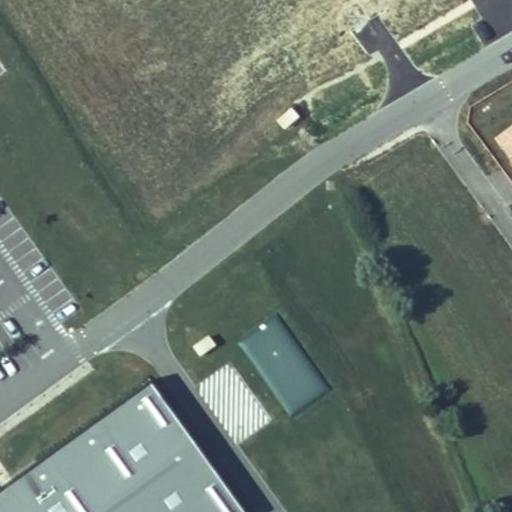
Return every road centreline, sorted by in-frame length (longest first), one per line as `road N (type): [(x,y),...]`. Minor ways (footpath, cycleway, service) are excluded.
road 1 (unclassified): [(0,409),(334,154),(420,102)]
road 2 (residential): [(420,102),(511,225)]
